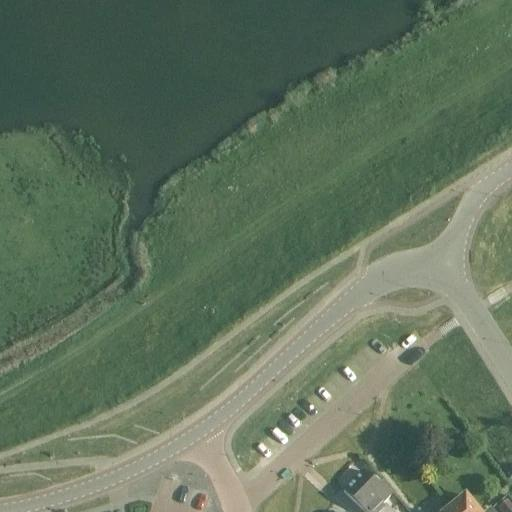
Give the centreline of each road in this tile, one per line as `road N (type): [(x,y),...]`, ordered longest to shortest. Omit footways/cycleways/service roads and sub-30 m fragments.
road 1 (tertiary): [(199,433),(340,310),(375,285),(442,259)]
road 2 (residential): [(238,502),(422,343)]
road 3 (tertiary): [(4,511),(129,473),(199,433)]
